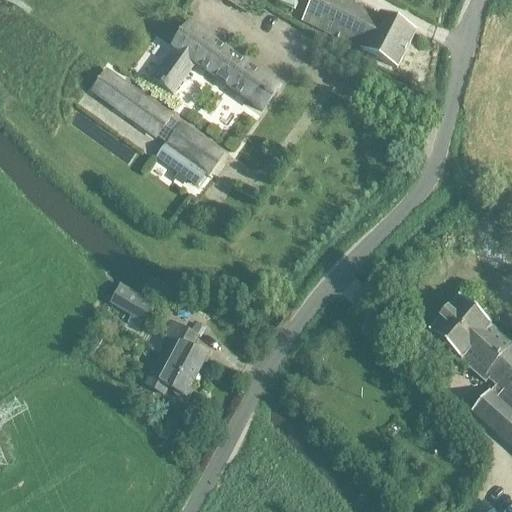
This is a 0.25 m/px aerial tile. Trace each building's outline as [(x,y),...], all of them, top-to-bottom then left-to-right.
[(396,69),(414,34),(346,0),(312,0),(301,23),(362,52),(396,69)] [(190,26),(151,82),(173,97),(195,66),(261,113),(279,89),(190,26)] [(157,159),(197,187),(206,173),(209,175),(222,157),(106,74),(93,92),(167,145),(157,159)] [(117,339),(134,307),(116,297),(98,329),(117,339)] [(511,414),(490,395),(489,394),(472,415),(511,449),(511,348),(459,302),(428,337),(485,386),(487,383),(511,405),(511,414)] [(192,353),(198,340),(170,325),(164,338),(179,346),(167,370),(158,365),(145,388),(165,398),(168,391),(176,395),(175,397),(187,403),(194,391),(192,390),(207,361),(192,353)]
